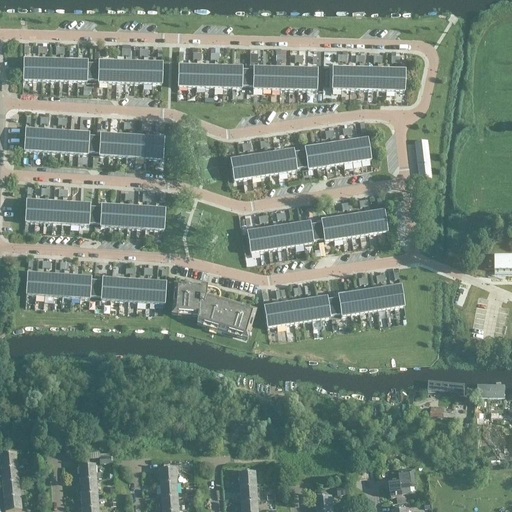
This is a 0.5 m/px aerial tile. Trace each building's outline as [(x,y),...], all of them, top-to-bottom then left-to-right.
[(258,57),(250,56),(250,73),(248,73),(247,89),(253,89),(253,92),(262,92),(263,71),(257,71),(258,57)] [(33,84),(33,63),(24,62),(23,83),(33,84)] [(42,84),(42,63),(33,63),(33,84),(42,84)] [(42,84),(50,84),(51,63),(42,63),(42,84)] [(59,84),(60,64),(51,63),(50,84),(59,84)] [(68,85),(69,64),(60,64),(59,84),(68,85)] [(68,85),(77,85),(78,64),(69,64),(68,85)] [(78,64),(77,85),(86,85),(86,83),(92,83),(93,67),(87,67),(87,64),(78,64)] [(107,86),(108,65),(99,65),(99,67),(93,67),(92,83),(98,83),(98,86),(107,86)] [(117,65),(108,65),(107,86),(116,86),(117,65)] [(126,65),(117,65),(116,86),(125,86),(126,65)] [(125,86),(134,86),(135,66),(126,65),(125,86)] [(134,86),(143,87),(144,66),(135,66),(134,86)] [(152,87),(152,66),(144,66),(143,87),(152,87)] [(161,87),(162,66),(152,66),(152,87),(161,87)] [(188,90),(188,69),(179,69),(178,90),(188,90)] [(196,90),(197,69),(188,69),(188,90),(196,90)] [(205,91),(206,70),(197,69),(196,90),(205,91)] [(214,91),(215,70),(206,70),(205,91),(214,91)] [(223,91),(224,70),(215,70),(214,91),(223,91)] [(232,91),(233,70),(224,70),(223,91),(232,91)] [(233,70),(232,91),(241,92),(241,89),(247,89),(248,73),(242,73),(242,71),(233,70)] [(271,92),(272,71),(263,71),(262,92),(271,92)] [(280,93),(280,72),(272,71),(271,92),(280,93)] [(341,92),(342,71),(333,71),(332,92),(341,92)] [(342,71),(341,92),(350,92),(351,72),(342,71)] [(289,93),(289,72),(280,72),(280,93),(289,93)] [(298,93),(298,72),(289,72),(289,93),(298,93)] [(307,93),(307,72),(298,72),(298,93),(307,93)] [(317,73),(307,72),(307,93),(316,94),(317,73)] [(350,92),(353,93),(359,93),(360,72),(351,72),(350,92)] [(368,93),(369,72),(360,72),(359,93),(368,93)] [(377,93),(378,72),(369,72),(368,93),(377,93)] [(386,93),(387,73),(378,72),(377,93),(386,93)] [(395,94),(396,73),(387,73),(386,93),(395,94)] [(404,94),(405,73),(396,73),(395,94),(404,94)] [(24,154),(34,154),(35,133),(26,133),(24,154)] [(34,154),(43,155),(44,134),(35,133),(34,154)] [(52,155),(53,135),(44,134),(43,155),(52,155)] [(60,156),(62,135),(53,135),(52,155),(60,156)] [(69,157),(71,136),(62,135),(60,156),(69,157)] [(78,157),(80,136),(71,136),(69,157),(78,157)] [(80,136),(78,157),(87,158),(87,155),(93,156),(94,140),(88,139),(88,137),(80,136)] [(100,140),(96,140),(94,140),(93,156),(99,156),(99,158),(108,159),(109,138),(101,137),(100,140)] [(109,138),(108,159),(117,160),(118,139),(109,138)] [(118,139),(117,160),(126,160),(127,139),(118,139)] [(126,160),(135,161),(136,140),(127,139),(126,160)] [(136,140),(135,161),(144,161),(145,140),(136,140)] [(145,140),(144,161),(153,162),(154,141),(145,140)] [(163,142),(154,141),(153,162),(162,162),(163,142)] [(361,164),(370,163),(367,142),(358,143),(361,164)] [(349,145),(352,165),(361,164),(358,143),(349,145)] [(427,143),(415,144),(419,184),(431,182),(427,143)] [(340,146),(343,167),(352,165),(349,145),(340,146)] [(340,146),(331,148),(334,168),(343,167),(340,146)] [(331,148),(322,149),(326,170),(334,168),(331,148)] [(326,170),(322,149),(314,150),(317,171),(326,170)] [(305,154),(301,155),(299,155),(302,171),(308,170),(308,172),(317,171),(314,150),(305,152),(305,154)] [(293,153),(284,155),(287,175),(296,174),(296,172),(302,171),(299,155),(293,156),(293,153)] [(275,156),(278,177),(287,175),(284,155),(275,156)] [(275,156),(266,157),(269,178),(278,177),(275,156)] [(257,159),(261,180),(269,178),(266,157),(257,159)] [(249,160),(252,181),(261,180),(257,159),(249,160)] [(240,162),(243,182),(252,181),(249,160),(240,162)] [(234,184),(243,182),(240,162),(231,163),(234,184)] [(35,225),(36,204),(27,204),(25,225),(35,225)] [(45,205),(36,204),(35,225),(44,226),(45,205)] [(54,206),(45,205),(44,226),(52,226),(54,206)] [(63,206),(54,206),(52,226),(61,227),(63,206)] [(72,207),(63,206),(61,227),(70,227),(72,207)] [(79,228),(81,207),(72,207),(70,227),(79,228)] [(81,207),(79,228),(88,229),(89,226),(94,226),(95,211),(89,210),(89,208),(81,207)] [(101,211),(97,211),(95,211),(94,226),(100,227),(100,229),(109,230),(110,209),(102,208),(101,211)] [(119,210),(110,209),(109,230),(118,230),(119,210)] [(128,210),(119,210),(118,230),(127,231),(128,210)] [(137,211),(128,210),(127,231),(136,231),(137,211)] [(146,211),(137,211),(136,231),(145,232),(146,211)] [(155,212),(146,211),(145,232),(154,233),(155,212)] [(164,212),(155,212),(154,233),(163,233),(164,212)] [(378,236),(386,235),(387,235),(384,214),(374,216),(378,236)] [(365,217),(369,238),(378,236),(374,216),(365,217)] [(357,218),(360,239),(369,238),(365,217),(357,218)] [(348,220),(351,240),(360,239),(357,218),(348,220)] [(342,242),(351,240),(348,220),(339,221),(342,242)] [(330,222),(333,243),(342,242),(339,221),(330,222)] [(322,226),(318,227),(316,227),(318,243),(324,242),(324,244),(333,243),(330,222),(321,224),(322,226)] [(301,227),(304,248),(313,246),(312,244),(318,243),(316,227),(310,228),(309,226),(301,227)] [(295,249),(304,248),(301,227),(292,228),(295,249)] [(286,250),(295,249),(292,228),(283,230),(286,250)] [(277,252),(286,250),(283,230),(274,231),(277,252)] [(268,253),(277,252),(274,231),(265,232),(268,253)] [(256,234),(259,255),(268,253),(265,232),(256,234)] [(250,256),(251,256),(259,255),(256,234),(247,235),(250,256)] [(501,261),(495,261),(495,275),(501,275),(508,275),(511,275),(511,261),(508,261),(501,261)] [(26,298),(35,298),(37,277),(28,277),(26,298)] [(35,298),(44,299),(46,278),(37,277),(35,298)] [(44,299),(53,299),(55,279),(46,278),(44,299)] [(62,300),(64,279),(55,279),(53,299),(62,300)] [(62,300),(71,301),(73,280),(64,279),(62,300)] [(80,301),(81,280),(73,280),(71,301),(80,301)] [(81,280),(80,301),(89,302),(89,299),(95,300),(96,284),(90,283),(90,281),(81,280)] [(110,303),(111,282),(102,282),(102,284),(96,284),(95,300),(101,300),(101,303),(110,303)] [(110,303),(119,304),(120,283),(111,282),(110,303)] [(119,304),(128,304),(129,283),(120,283),(119,304)] [(137,305),(138,284),(129,283),(128,304),(137,305)] [(146,306),(147,285),(138,284),(137,305),(146,306)] [(155,306),(156,285),(147,285),(146,306),(155,306)] [(155,306),(164,307),(165,286),(156,285),(155,306)] [(215,290),(214,290),(200,288),(200,292),(188,291),(188,288),(174,287),(171,316),(177,317),(178,313),(192,315),(192,318),(197,318),(196,326),(247,341),(256,313),(243,309),(242,312),(218,305),(220,298),(220,297),(220,296),(220,295),(220,294),(219,294),(219,293),(218,292),(217,291),(216,290),(215,290)] [(394,311),(404,310),(400,289),(391,290),(394,311)] [(382,292),(385,312),(394,311),(391,290),(382,292)] [(377,314),(385,312),(382,292),(373,293),(377,314)] [(368,315),(377,314),(373,293),(365,294),(368,315)] [(359,316),(368,315),(365,294),(356,296),(359,316)] [(350,318),(359,316),(356,296),(347,297),(350,318)] [(350,318),(347,297),(338,298),(339,301),(333,302),(335,318),(341,317),(341,319),(350,318)] [(326,300),(317,302),(321,322),(329,321),(329,319),(335,318),(333,302),(327,303),(326,300)] [(317,302),(309,303),(312,324),(321,322),(317,302)] [(309,303),(300,304),(303,325),(312,324),(309,303)] [(300,304),(291,306),(294,326),(303,325),(300,304)] [(291,306),(282,307),(285,328),(294,326),(291,306)] [(282,307),(273,309),(276,329),(285,328),(282,307)] [(273,309),(265,310),(264,310),(267,331),(276,329),(273,309)] [(463,384),(430,383),(429,394),(463,395),(463,384)] [(506,401),(506,387),(478,387),(478,401),(506,401)] [(444,411),(431,410),(430,419),(443,420),(444,411)] [(17,470),(16,456),(20,456),(19,449),(20,449),(5,450),(5,451),(6,451),(6,456),(0,456),(0,461),(1,471),(17,470)] [(80,483),(96,482),(95,467),(78,468),(80,483)] [(19,484),(17,470),(1,471),(2,486),(19,484)] [(160,486),(176,485),(175,471),(159,472),(160,486)] [(238,476),(239,491),(256,489),(255,475),(238,476)] [(392,500),(403,499),(403,498),(411,496),(410,487),(415,486),(414,477),(399,479),(400,484),(390,485),(392,500)] [(96,482),(80,483),(81,497),(97,496),(96,482)] [(20,498),(19,484),(2,486),(4,500),(20,498)] [(176,485),(160,486),(161,501),(177,499),(176,485)] [(338,497),(349,496),(349,488),(337,490),(338,497)] [(256,489),(239,491),(240,505),(257,504),(256,489)] [(81,497),(82,511),(98,510),(97,496),(81,497)] [(21,511),(20,498),(4,500),(4,511),(21,511)] [(178,511),(177,499),(161,501),(161,511),(178,511)] [(316,501),(316,511),(333,511),(332,499),(316,501)]
